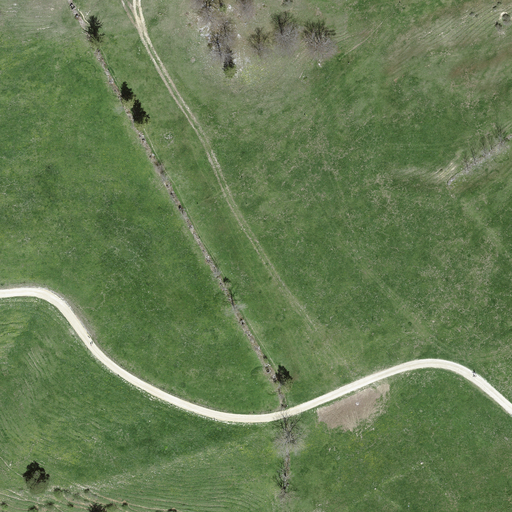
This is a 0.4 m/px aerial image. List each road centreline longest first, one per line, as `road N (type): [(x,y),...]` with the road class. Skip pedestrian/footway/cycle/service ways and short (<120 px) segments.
road 1 (track): [(0,292),(52,297),(107,361),(205,411),(262,417),(314,403)]
road 2 (track): [(314,403),(400,367),(439,362),(465,371),(511,408)]
